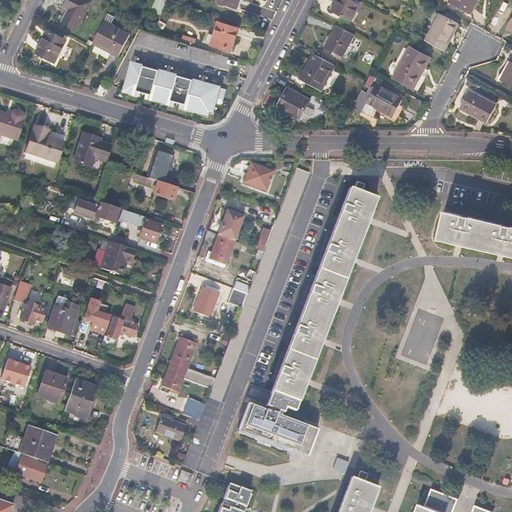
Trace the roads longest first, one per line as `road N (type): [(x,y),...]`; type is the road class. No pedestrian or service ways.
road 1 (secondary): [(227,139),(138,382)]
road 2 (tertiary): [(0,77),(227,139)]
road 3 (residential): [(227,139),(426,143)]
road 4 (secondary): [(227,139),(299,0)]
road 5 (residential): [(138,382),(0,334)]
road 6 (secondary): [(138,382),(121,454),(89,511)]
